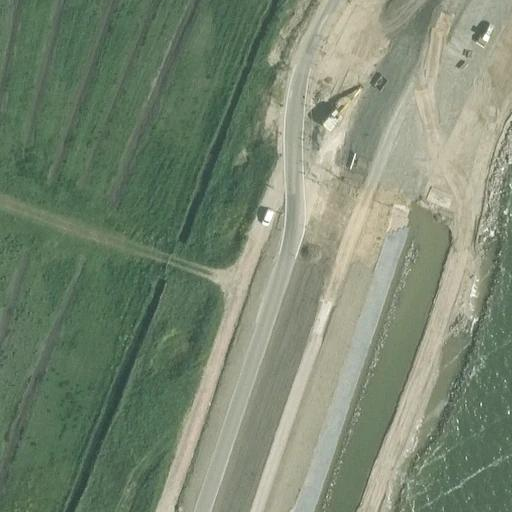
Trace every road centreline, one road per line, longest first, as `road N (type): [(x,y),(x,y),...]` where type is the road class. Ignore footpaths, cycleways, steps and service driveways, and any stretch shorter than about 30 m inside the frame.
road 1 (tertiary): [(204,511),(287,260),(298,90),(338,0)]
road 2 (track): [(0,207),(240,284)]
